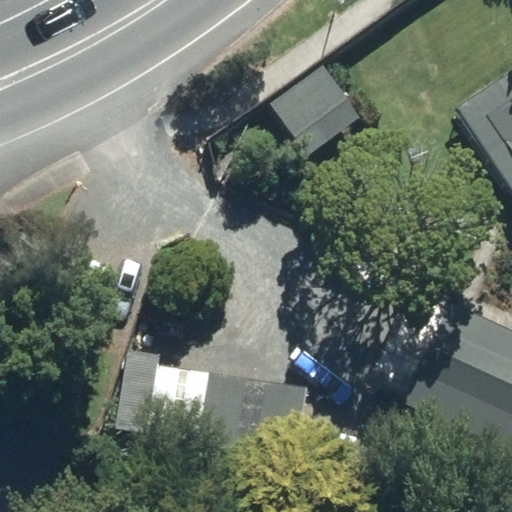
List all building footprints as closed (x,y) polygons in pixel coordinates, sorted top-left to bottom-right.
[(511,84),(447,126),(511,226),(511,84)] [(311,96),(269,130),(299,169),(341,137),(311,96)] [(405,407),(511,458),(511,331),(413,284),(368,380),(409,400),(405,407)] [(297,400),(196,393),(191,464),(292,471),(297,400)] [(410,468),(360,463),(357,492),(407,498),(410,468)]
